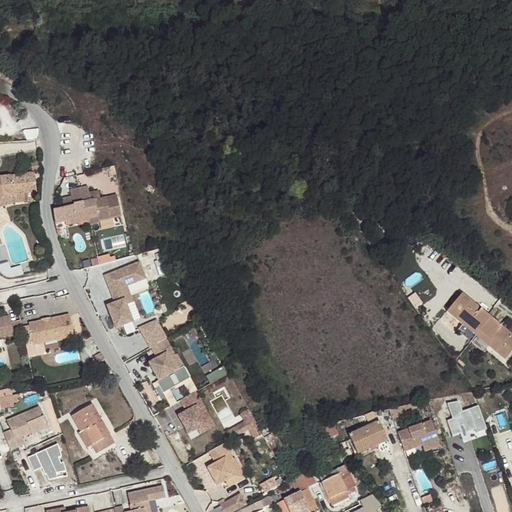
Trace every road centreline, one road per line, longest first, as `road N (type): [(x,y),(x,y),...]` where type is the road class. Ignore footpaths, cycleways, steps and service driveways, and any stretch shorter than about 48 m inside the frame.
road 1 (residential): [(70,281),(48,218),(45,125),(0,86)]
road 2 (residential): [(174,469),(70,281)]
road 3 (residential): [(0,503),(174,469)]
